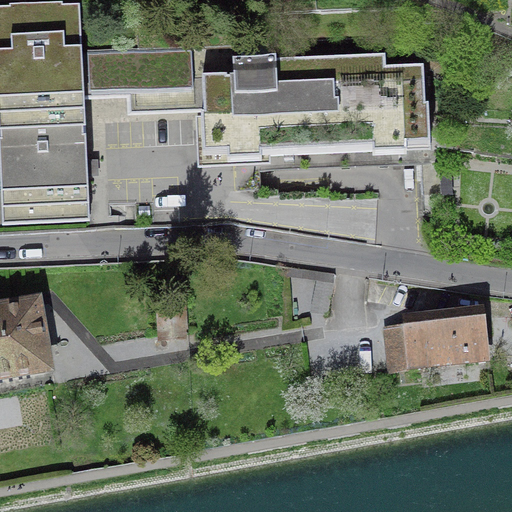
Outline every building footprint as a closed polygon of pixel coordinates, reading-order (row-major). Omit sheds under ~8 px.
[(0,173),(2,226),(90,222),(87,168),(84,101),(130,99),(130,117),(204,113),(202,79),(201,46),(81,51),(79,5),(62,6),(62,4),(10,6),(10,9),(0,8),(0,173)] [(201,119),(203,159),(227,158),(228,166),(261,164),(261,158),(317,156),(373,153),(373,159),(406,157),(406,149),(430,148),(428,108),(425,109),(423,70),(399,71),(399,83),(386,84),(385,59),(275,64),(275,62),(233,64),(233,80),(226,81),(226,79),(202,79),(204,113),(204,119),(201,119)] [(0,309),(0,377),(26,373),(26,374),(32,373),(32,372),(47,369),(36,304),(0,309)] [(185,304),(158,306),(160,340),(172,339),(183,339),(182,323),(186,323),(185,304)] [(482,319),(387,329),(392,372),(417,370),(417,368),(479,361),(479,363),(486,362),(486,360),(487,360),(482,319)]
